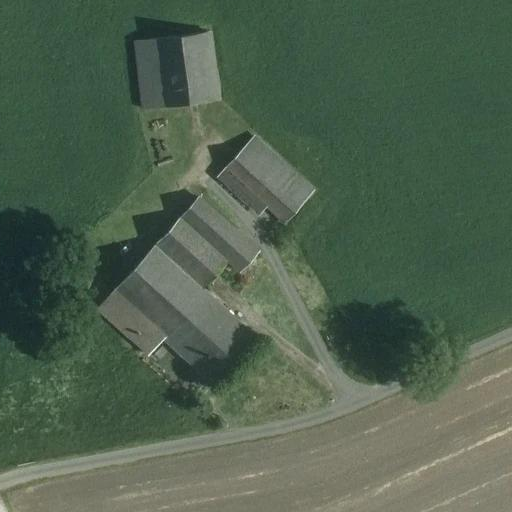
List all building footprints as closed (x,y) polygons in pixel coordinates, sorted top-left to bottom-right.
[(221,31),(153,41),(162,115),(232,102),(221,31)] [(315,198),(269,155),(269,154),(248,135),(214,173),(281,236),(315,198)] [(255,257),(191,198),(150,243),(206,293),(224,272),(234,281),(255,257)] [(206,293),(150,243),(109,288),(165,339),(194,365),(236,320),(206,293)] [(165,339),(109,288),(89,310),(116,335),(145,362),(165,339)] [(236,320),(194,365),(213,382),(243,350),(254,337),(236,320)]
